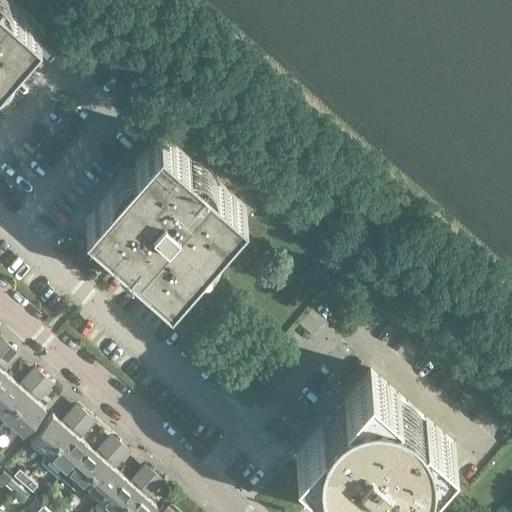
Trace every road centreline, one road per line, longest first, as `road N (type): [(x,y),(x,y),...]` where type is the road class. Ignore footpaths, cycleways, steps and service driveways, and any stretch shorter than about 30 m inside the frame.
road 1 (unclassified): [(149,0),(511,317)]
road 2 (unclassified): [(0,300),(243,511)]
